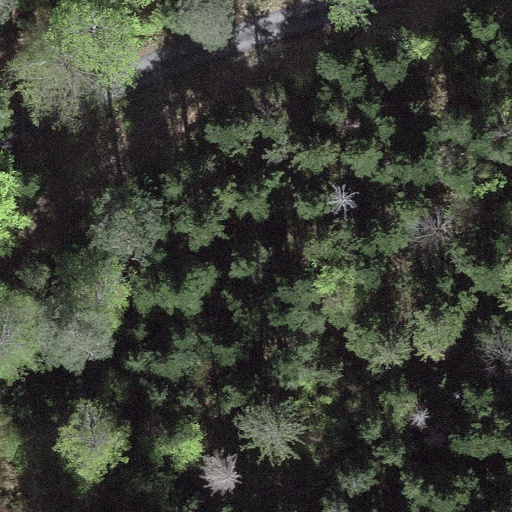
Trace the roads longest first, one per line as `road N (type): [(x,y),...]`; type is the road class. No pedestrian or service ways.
road 1 (track): [(0,258),(315,9)]
road 2 (unclassified): [(0,137),(130,76),(346,0)]
